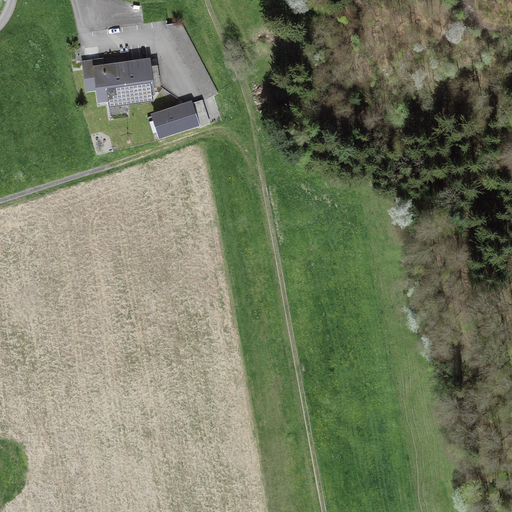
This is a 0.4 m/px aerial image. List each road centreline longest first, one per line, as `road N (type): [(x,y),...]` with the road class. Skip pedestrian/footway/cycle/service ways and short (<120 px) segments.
road 1 (track): [(323,511),(261,171)]
road 2 (track): [(0,201),(221,129),(261,171)]
road 3 (track): [(261,171),(244,95),(204,0)]
